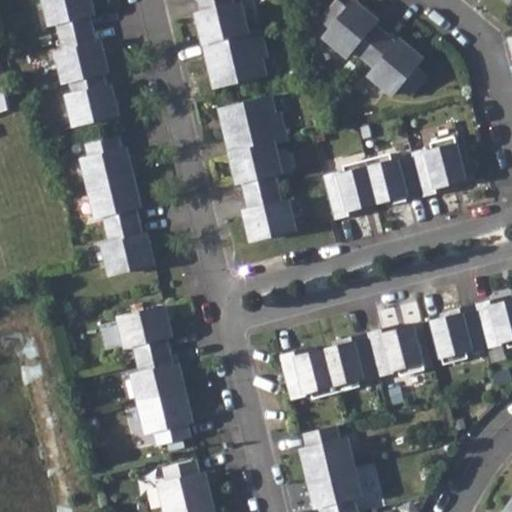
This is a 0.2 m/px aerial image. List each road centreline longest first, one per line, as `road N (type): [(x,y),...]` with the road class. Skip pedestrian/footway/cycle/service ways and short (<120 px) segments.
road 1 (residential): [(221,292),(150,0)]
road 2 (residential): [(511,221),(221,292)]
road 3 (residential): [(230,329),(511,254)]
road 4 (residential): [(230,329),(274,511)]
road 5 (residential): [(445,0),(490,36),(511,119)]
